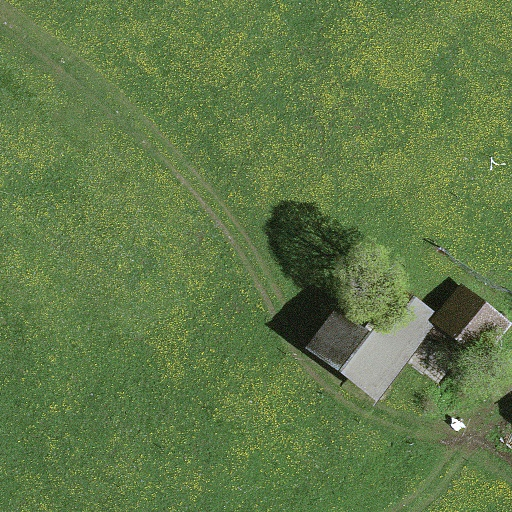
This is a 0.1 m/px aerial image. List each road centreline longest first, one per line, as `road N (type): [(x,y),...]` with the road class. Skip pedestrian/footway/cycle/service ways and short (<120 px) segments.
road 1 (track): [(511,473),(347,403),(302,361),(223,222),(107,92),(0,3)]
road 2 (track): [(511,400),(411,511)]
